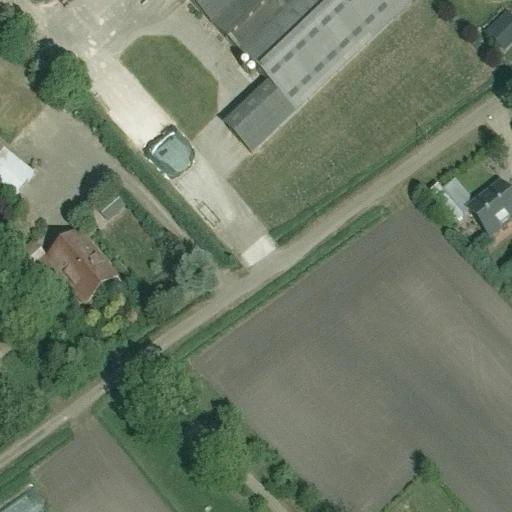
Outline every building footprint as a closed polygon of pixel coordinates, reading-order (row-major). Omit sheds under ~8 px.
[(283,0),(280,3),(276,0),(234,0),(211,23),(273,85),(223,134),(255,165),(419,0),(283,0)] [(0,201),(5,206),(25,181),(0,160),(0,201)] [(511,214),(496,195),(480,208),(459,183),(436,202),(459,230),(464,226),(485,253),(511,230),(511,214)] [(102,213),(111,225),(129,213),(119,200),(102,213)] [(0,246),(28,213),(13,201),(0,216),(0,246)] [(48,261),(90,308),(116,284),(74,238),(48,261)] [(0,337),(0,362),(13,351),(0,337)]
